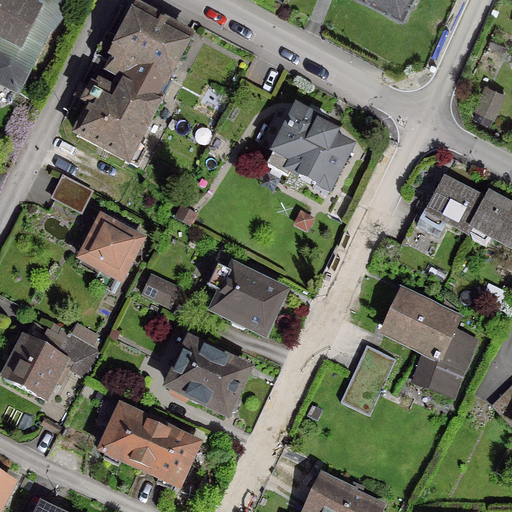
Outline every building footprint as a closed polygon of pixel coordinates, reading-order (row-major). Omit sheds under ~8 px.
[(71,0),(29,0),(26,5),(22,3),(21,4),(13,0),(0,0),(0,39),(2,40),(0,43),(0,85),(15,93),(46,30),(48,32),(72,0),(71,0)] [(371,0),(399,15),(406,0),(371,0)] [(164,78),(185,39),(139,15),(139,14),(136,12),(134,16),(135,17),(108,67),(127,77),(113,103),(90,91),(82,105),(85,106),(85,105),(89,107),(75,134),(73,137),(76,138),(76,137),(122,162),(121,163),(124,165),(125,163),(135,168),(144,150),(134,145),(156,104),(159,105),(161,102),(160,102),(171,81),(164,78)] [(499,98),(483,91),(474,110),(490,117),(499,98)] [(319,130),(321,126),(294,113),(265,169),(285,179),(288,173),(326,193),(348,150),(331,142),(333,137),(319,130)] [(358,166),(368,172),(374,160),(363,155),(358,166)] [(63,179),(51,201),(76,214),(88,191),(63,179)] [(436,240),(444,224),(466,235),(486,198),(485,197),(481,204),(441,183),(425,213),(423,212),(414,228),(436,240)] [(511,211),(486,198),(466,235),(467,236),(470,241),(483,248),(488,238),(511,250),(511,248),(511,211)] [(179,210),(173,220),(188,228),(193,218),(179,210)] [(139,241),(99,221),(83,253),(102,262),(98,270),(119,281),(139,241)] [(244,328),(261,337),(281,295),(232,271),(229,276),(215,270),(206,289),(220,296),(212,313),(229,322),(229,326),(240,331),(244,328)] [(149,279),(141,296),(168,308),(176,292),(149,279)] [(494,294),(485,290),(478,304),(489,309),(486,314),(495,318),(503,302),(493,297),(494,294)] [(454,323),(400,298),(383,334),(433,358),(431,363),(434,364),(425,387),(449,396),(453,379),(470,342),(449,332),(454,323)] [(94,337),(76,327),(71,337),(89,346),(94,337)] [(35,328),(28,343),(23,341),(2,381),(42,401),(51,383),(58,387),(67,369),(61,366),(63,361),(54,357),(56,352),(89,369),(84,378),(85,378),(99,352),(89,346),(71,337),(59,331),(65,335),(62,341),(35,328)] [(224,414),(232,413),(237,403),(233,397),(244,373),(219,361),(222,355),(208,348),(205,354),(187,346),(167,389),(168,395),(171,398),(183,404),(184,401),(203,410),(204,407),(223,416),(224,414)] [(364,348),(338,404),(367,418),(393,361),(364,348)] [(511,385),(490,407),(511,429),(511,385)] [(143,424),(119,412),(100,453),(104,454),(101,461),(115,467),(118,461),(138,470),(159,422),(147,417),(143,424)] [(168,492),(171,485),(175,487),(194,447),(169,435),(172,428),(159,422),(138,470),(157,479),(154,485),(168,492)] [(0,501),(9,484),(0,478),(0,501)] [(350,487),(348,492),(318,479),(312,493),(315,495),(306,511),(378,511),(380,509),(356,498),(360,491),(350,487)]
